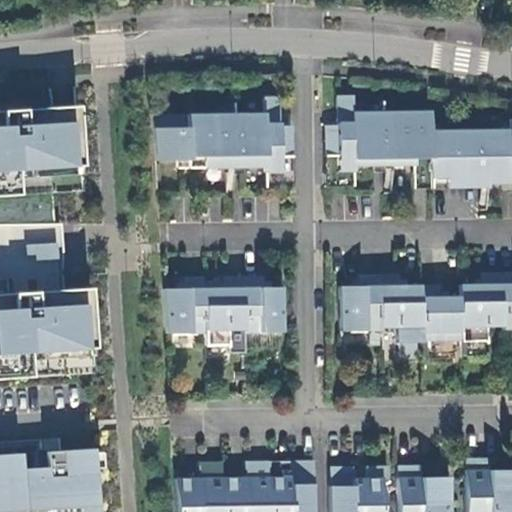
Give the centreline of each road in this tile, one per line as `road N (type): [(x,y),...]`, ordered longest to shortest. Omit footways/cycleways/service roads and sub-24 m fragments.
road 1 (secondary): [(0,54),(307,42)]
road 2 (secondary): [(307,42),(511,66)]
road 3 (residential): [(511,237),(306,241)]
road 4 (residential): [(307,42),(306,241)]
road 5 (residential): [(314,420),(511,417)]
road 6 (residential): [(306,241),(314,420)]
road 7 (residential): [(171,244),(306,241)]
road 8 (residential): [(194,421),(314,420)]
